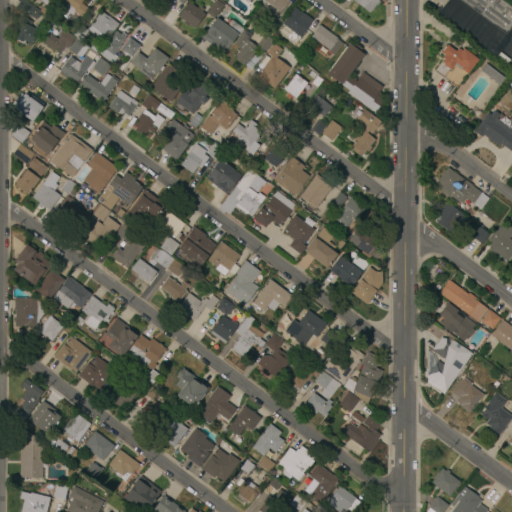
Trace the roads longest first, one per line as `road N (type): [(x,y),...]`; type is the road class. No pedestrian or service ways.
road 1 (tertiary): [(401,511),(405,0)]
road 2 (residential): [(403,358),(0,57)]
road 3 (residential): [(401,501),(0,202)]
road 4 (residential): [(404,212),(121,0)]
road 5 (residential): [(228,511),(0,342)]
road 6 (residential): [(511,485),(403,405)]
road 7 (residential): [(511,198),(405,120)]
road 8 (residential): [(511,303),(405,226)]
